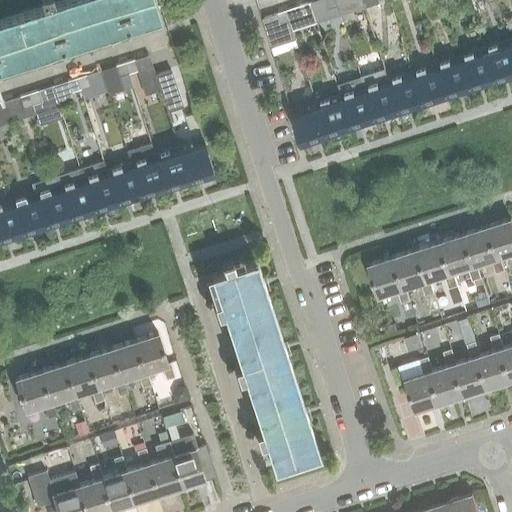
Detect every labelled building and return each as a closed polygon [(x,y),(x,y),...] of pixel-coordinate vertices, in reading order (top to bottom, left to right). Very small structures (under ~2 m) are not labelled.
[(15,14),(30,59),(95,38),(82,0),(58,0),(54,2),(53,0),(40,0),(42,5),(15,14)] [(82,0),(95,38),(160,17),(154,0),(82,0)] [(338,5),(336,0),(325,0),(328,8),(338,5)] [(317,26),(309,2),(286,10),(294,33),(317,26)] [(299,49),(294,33),(286,10),(262,18),(275,57),(299,49)] [(0,68),(30,59),(15,14),(0,18),(0,68)] [(511,54),(507,40),(483,47),(494,82),(495,82),(494,78),(511,72),(511,54)] [(482,86),(494,82),(483,47),(459,55),(470,90),(471,89),(470,86),(481,83),(482,86)] [(459,55),(435,63),(446,97),(447,97),(446,94),(469,86),(470,90),(459,55)] [(138,70),(134,58),(124,62),(128,73),(138,70)] [(132,86),(128,73),(124,62),(100,70),(107,90),(108,94),(132,86)] [(446,97),(435,63),(411,70),(422,105),(423,105),(422,101),(445,94),(446,98),(446,97)] [(182,106),(170,69),(155,74),(167,111),(182,106)] [(107,90),(100,70),(76,78),(80,88),(83,97),(107,90)] [(411,70),(387,78),(399,113),(398,109),(421,102),(422,105),(411,70)] [(71,91),(80,88),(76,78),(67,80),(71,91)] [(387,78),(363,86),(375,121),(375,120),(374,117),(385,114),(386,117),(399,113),(387,78)] [(71,91),(67,80),(51,85),(57,102),(58,106),(74,101),(71,91)] [(57,102),(51,85),(28,93),(33,110),(57,102)] [(375,121),(363,86),(340,94),(351,128),(350,125),(373,117),(374,121),(375,121)] [(35,113),(33,110),(28,93),(4,101),(11,121),(35,113)] [(340,94),(315,101),(327,136),(326,132),(349,125),(350,128),(351,128),(340,94)] [(0,124),(11,121),(4,101),(0,101),(0,124)] [(326,136),(327,136),(315,101),(291,109),(295,123),(302,144),(303,144),(302,140),(325,133),(326,136)] [(202,138),(177,146),(188,180),(189,180),(188,177),(211,170),(212,173),(213,173),(206,151),(202,138)] [(131,161),(129,161),(141,196),(140,192),(163,185),(164,188),(153,154),(149,143),(128,150),(131,161)] [(177,146),(153,154),(164,188),(165,188),(164,185),(175,181),(176,185),(188,180),(177,146)] [(78,167),(81,177),(93,211),(92,208),(115,201),(116,204),(117,204),(105,169),(102,159),(78,167)] [(141,196),(129,161),(105,169),(117,204),(116,200),(127,197),(128,200),(141,196)] [(54,175),(58,185),(69,219),(68,216),(91,208),(92,212),(93,211),(81,177),(78,167),(54,175)] [(30,183),(34,192),(45,227),(44,223),(67,216),(68,219),(69,219),(58,185),(54,175),(30,183)] [(34,192),(10,200),(21,235),(21,234),(20,231),(31,228),(32,231),(45,227),(34,192)] [(10,200),(0,203),(0,237),(19,231),(20,235),(21,235),(10,200)] [(487,225),(497,256),(500,256),(511,252),(511,221),(511,218),(487,225)] [(473,264),(477,264),(492,259),(496,272),(504,270),(500,256),(497,256),(487,225),(463,233),(473,264)] [(463,233),(439,241),(449,271),(453,271),(458,284),(472,279),(472,280),(481,277),(477,264),(473,264),(463,233)] [(449,271),(439,241),(416,248),(425,279),(430,278),(445,273),(449,287),(458,284),(453,271),(449,271)] [(402,286),(406,286),(421,281),(426,294),(434,292),(430,278),(425,279),(416,248),(392,256),(402,286)] [(392,256),(368,264),(378,295),(397,289),(402,302),(410,299),(406,286),(402,286),(392,256)] [(222,312),(231,339),(277,324),(256,259),(255,258),(234,265),(223,268),(210,273),(219,301),(213,302),(217,313),(222,312)] [(223,268),(234,265),(231,258),(221,261),(223,268)] [(398,332),(395,323),(381,327),(383,336),(398,332)] [(252,404),(298,388),(277,324),(231,339),(239,365),(234,367),(238,379),(243,377),(252,404)] [(143,372),(146,371),(161,366),(165,379),(174,376),(169,362),(167,362),(157,332),(133,339),(143,372)] [(500,347),(504,346),(499,332),(491,335),(495,349),(481,354),(477,355),(487,387),(510,379),(500,347)] [(403,338),(407,350),(422,345),(418,333),(403,338)] [(120,380),(122,379),(137,374),(141,387),(150,384),(146,371),(143,372),(133,339),(109,347),(120,380)] [(477,355),(481,354),(476,340),(466,343),(471,357),(457,362),(453,363),(464,394),(487,387),(477,355)] [(511,343),(504,346),(500,347),(510,379),(511,378),(511,343)] [(96,387),(98,386),(113,381),(117,394),(126,391),(122,379),(120,380),(109,347),(85,355),(96,387)] [(453,363),(457,362),(452,347),(443,350),(448,364),(432,370),(430,371),(440,402),(464,394),(453,363)] [(85,355),(62,362),(72,394),(74,394),(89,389),(93,402),(102,399),(98,386),(96,387),(85,355)] [(430,371),(432,370),(428,356),(419,359),(423,372),(405,378),(415,410),(440,402),(430,371)] [(48,402),(51,401),(66,396),(70,409),(78,407),(74,394),(72,394),(62,362),(38,370),(48,402)] [(14,378),(25,410),(41,404),(46,417),(55,414),(51,401),(48,402),(38,370),(14,378)] [(264,442),(273,468),(319,453),(298,388),(252,404),(260,429),(255,431),(259,443),(264,442)] [(113,428),(100,433),(104,446),(117,441),(113,428)] [(196,445),(192,432),(184,435),(188,447),(173,452),(170,453),(180,486),(204,478),(194,448),(197,447),(196,445)] [(170,453),(173,452),(169,440),(160,443),(164,455),(149,460),(146,461),(157,494),(180,486),(170,453)] [(194,448),(204,478),(213,476),(202,443),(196,445),(197,447),(194,448)] [(146,461),(149,460),(145,447),(136,450),(140,463),(124,468),(122,469),(133,501),(157,494),(146,461)] [(122,469),(124,468),(120,455),(111,458),(115,472),(101,476),(99,477),(109,509),(133,501),(122,469)] [(99,477),(101,476),(97,463),(88,466),(92,479),(77,484),(75,485),(83,511),(99,511),(109,509),(99,477)] [(83,511),(75,485),(77,484),(73,471),(64,474),(68,487),(51,493),(44,470),(27,475),(37,506),(54,500),(57,511),(83,511)] [(478,511),(472,493),(447,501),(450,511),(478,511)] [(450,511),(447,501),(423,508),(424,511),(450,511)]
